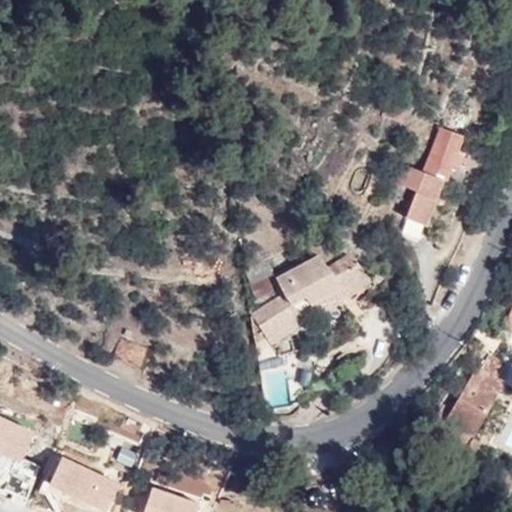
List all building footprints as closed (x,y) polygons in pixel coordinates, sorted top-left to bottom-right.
[(442,29),(432,26),(426,49),(436,51),(442,29)] [(469,81),(458,76),(453,88),(464,92),(469,81)] [(409,105),(390,99),(385,116),(403,122),(409,105)] [(454,164),(458,153),(464,136),(442,128),(427,172),(403,164),(397,184),(419,191),(410,219),(429,226),(445,179),(448,180),(454,164)] [(464,156),(458,153),(454,164),(460,167),(464,156)] [(313,305),(311,303),(306,295),(337,275),(327,264),(315,253),(273,279),(283,294),(252,315),(255,332),(262,329),(270,342),(294,327),(289,320),(298,314),(313,305)] [(352,290),(371,271),(355,257),(337,269),(329,263),(327,264),(337,275),(343,281),(352,290)] [(311,303),(343,281),(337,275),(306,295),(311,303)] [(268,278),(250,285),(255,299),(274,291),(268,278)] [(302,322),(298,314),(289,320),(294,327),(302,322)] [(146,348),(120,338),(115,354),(122,357),(121,359),(139,367),(146,348)] [(504,363),(491,356),(482,371),(479,369),(450,420),(477,434),(505,384),(495,378),(499,371),(504,363)] [(495,378),(505,384),(508,377),(499,371),(495,378)] [(0,413),(0,446),(32,461),(45,434),(0,413)] [(120,483),(63,457),(51,483),(108,510),(120,483)] [(154,487),(145,511),(198,511),(201,503),(154,487)]
